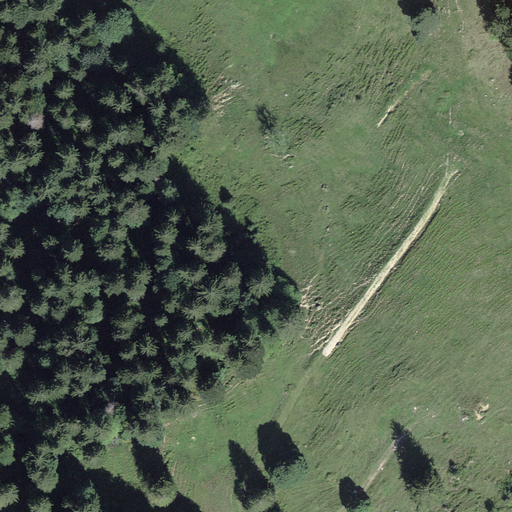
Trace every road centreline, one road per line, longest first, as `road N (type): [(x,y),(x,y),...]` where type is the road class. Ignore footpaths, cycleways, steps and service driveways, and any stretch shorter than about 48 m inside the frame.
road 1 (track): [(243,511),(243,488),(309,374),(451,175)]
road 2 (track): [(422,416),(342,511)]
